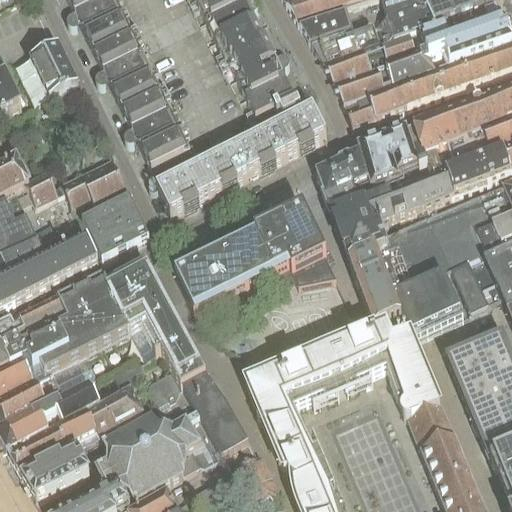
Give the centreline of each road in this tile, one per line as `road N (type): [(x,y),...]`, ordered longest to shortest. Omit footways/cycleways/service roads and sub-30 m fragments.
road 1 (residential): [(159,249),(43,0)]
road 2 (residential): [(345,149),(159,249)]
road 3 (residential): [(159,249),(0,329)]
road 4 (residential): [(511,89),(345,149)]
road 5 (residential): [(264,0),(345,149)]
